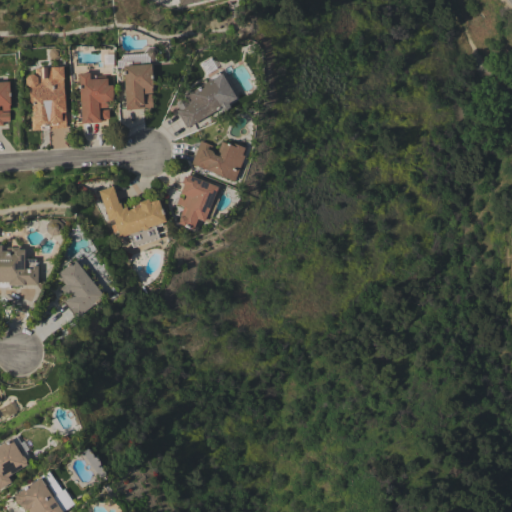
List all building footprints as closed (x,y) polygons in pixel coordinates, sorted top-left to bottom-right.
[(151,87),(150,87),(151,93),(144,94),(150,94),(152,108),(125,110),(121,66),(123,65),(123,62),(130,61),(130,65),(149,63),(151,87)] [(28,86),(24,83),(24,78),(27,74),(32,74),(34,75),(33,68),(61,66),(62,79),(65,128),(31,130),(28,86)] [(88,73),(88,75),(94,75),(94,76),(98,76),(98,75),(102,74),(102,76),(105,76),(105,78),(106,78),(106,85),(111,85),(112,101),(107,102),(107,107),(99,107),(99,110),(108,109),(108,119),(100,119),(100,122),(80,124),(77,73),(88,73)] [(175,110),(178,109),(175,103),(184,98),(182,95),(219,73),(233,98),(225,102),(226,104),(190,125),(185,128),(175,110)] [(0,81),(7,81),(9,104),(8,104),(8,110),(1,111),(1,112),(8,111),(9,121),(2,122),(2,125),(0,125),(0,81)] [(199,141),(212,146),(210,150),(211,150),(212,154),(217,156),(223,142),(228,144),(229,142),(245,148),(233,180),(190,164),(199,141)] [(216,188),(220,189),(216,198),(218,199),(208,223),(200,220),(196,231),(176,223),(179,215),(180,215),(184,207),(175,204),(178,197),(183,199),(185,196),(178,193),(182,184),(180,183),(183,175),(185,176),(186,174),(217,186),(216,188)] [(97,191),(112,186),(118,203),(119,203),(121,208),(125,207),(127,211),(128,210),(128,209),(137,206),(137,207),(139,206),(138,202),(147,198),(148,202),(155,200),(156,200),(157,199),(165,221),(160,223),(161,225),(154,228),(158,238),(132,248),(128,237),(122,239),(121,237),(119,238),(116,231),(113,232),(110,226),(114,224),(112,219),(108,221),(97,191)] [(61,223),(61,230),(58,235),(50,236),(45,231),(45,224),(49,219),(56,219),(61,223)] [(0,251),(5,251),(7,247),(18,247),(18,249),(23,249),(23,259),(34,259),(34,266),(37,266),(37,271),(38,271),(38,280),(37,280),(37,285),(9,285),(8,286),(5,287),(2,287),(0,287),(0,251)] [(64,284),(62,282),(60,282),(54,275),(74,260),(80,268),(85,267),(89,272),(88,278),(90,280),(94,280),(96,283),(97,289),(103,297),(75,317),(63,301),(70,296),(67,292),(64,294),(59,288),(64,284)] [(15,447),(17,446),(21,452),(20,453),(21,455),(23,456),(25,460),(25,462),(26,464),(7,476),(10,482),(0,488),(0,444),(10,438),(15,447)] [(38,478),(39,479),(47,473),(52,481),(50,483),(56,492),(56,491),(68,508),(62,511),(28,511),(26,509),(24,511),(20,506),(18,504),(16,504),(14,500),(14,498),(12,496),(38,478)]
